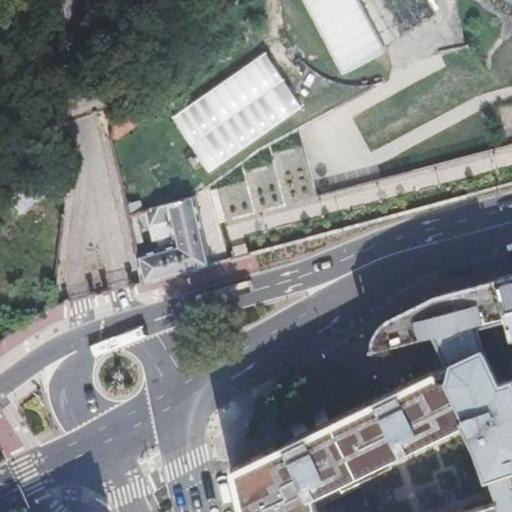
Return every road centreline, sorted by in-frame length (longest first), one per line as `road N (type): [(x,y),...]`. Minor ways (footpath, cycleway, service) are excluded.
road 1 (primary): [(511,208),(129,322)]
road 2 (primary): [(170,402),(394,271),(511,240)]
road 3 (track): [(169,0),(113,92),(22,119)]
road 4 (unclassified): [(93,179),(78,340)]
road 5 (unclassified): [(129,322),(93,179)]
road 6 (unclassified): [(57,54),(93,179)]
